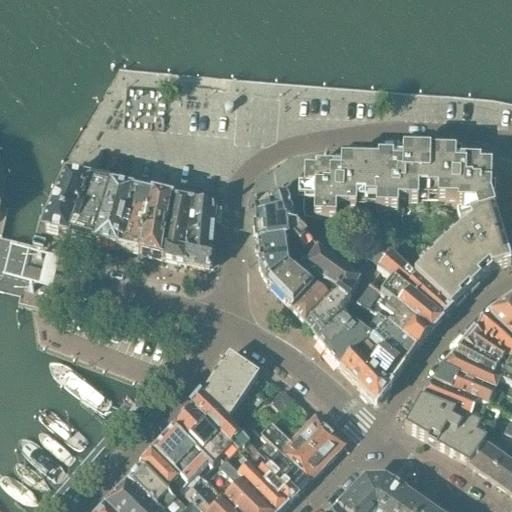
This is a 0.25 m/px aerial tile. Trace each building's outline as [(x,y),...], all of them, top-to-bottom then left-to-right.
[(392,168),(358,166),(356,215),(397,216),(398,207),(416,208),(417,206),(428,206),(430,158),(393,157),(392,168)] [(428,206),(438,206),(456,207),(456,214),(459,223),(494,213),(490,201),(491,171),(467,170),(467,159),(430,158),(428,206)] [(304,176),(303,204),(302,215),(304,222),(313,222),(313,224),(335,224),(335,214),(356,215),(358,166),(330,166),(329,177),(304,176)] [(42,235),(68,242),(89,187),(90,187),(91,181),(69,177),(67,182),(66,182),(42,235)] [(70,242),(93,248),(111,192),(90,187),(89,187),(68,242),(69,243),(70,242)] [(93,248),(118,254),(132,196),(131,196),(111,191),(111,192),(93,248)] [(151,200),(132,196),(118,254),(138,259),(151,200)] [(173,205),(152,200),(151,200),(138,259),(163,265),(173,205)] [(313,261),(318,254),(310,246),(292,226),(294,225),(288,205),(280,200),(273,202),(270,210),(270,211),(256,215),(254,218),(257,252),(287,247),(286,242),(288,241),(313,261)] [(193,209),(173,205),(163,265),(185,270),(193,209)] [(214,214),(193,209),(185,270),(204,274),(210,270),(214,214)] [(510,269),(503,244),(494,213),(459,223),(462,233),(446,249),(481,285),(492,274),(510,269)] [(33,240),(32,248),(43,251),(45,243),(33,240)] [(267,291),(291,272),(288,266),(290,264),(288,258),(294,257),(289,247),(287,247),(257,252),(259,274),(267,291)] [(446,249),(415,280),(451,314),(481,285),(446,249)] [(338,298),(350,307),(351,308),(353,304),(348,301),(358,286),(353,281),(318,254),(313,261),(304,274),(320,284),(335,296),(338,298)] [(392,259),(382,269),(376,264),(379,261),(375,257),(353,281),(358,286),(367,293),(379,277),(380,278),(390,286),(440,326),(451,314),(415,280),(392,259)] [(312,292),(291,272),(267,291),(291,316),(312,292)] [(320,284),(312,292),(291,316),(305,331),(338,298),(335,296),(320,284)] [(378,301),(385,306),(428,340),(440,326),(390,286),(378,301)] [(378,301),(368,293),(357,307),(353,304),(351,308),(365,318),(378,301)] [(305,331),(314,342),(331,325),(334,329),(342,320),(340,319),(350,307),(338,298),(305,331)] [(382,330),(416,354),(428,340),(385,306),(379,313),(384,318),(377,327),(382,330)] [(511,307),(491,322),(488,324),(511,346),(511,307)] [(377,327),(374,324),(364,337),(342,320),(334,329),(331,325),(314,342),(340,374),(351,363),(366,347),(382,330),(377,327)] [(511,346),(488,324),(474,339),(511,368),(511,346)] [(403,373),(416,354),(382,330),(366,347),(403,373)] [(462,352),(511,384),(511,368),(474,339),(462,352)] [(390,390),(403,373),(366,347),(351,363),(390,390)] [(511,394),(511,384),(462,352),(452,364),(506,391),(511,394)] [(247,396),(259,380),(232,361),(227,363),(218,376),(247,396)] [(340,374),(367,403),(370,406),(379,405),(387,395),(388,395),(389,394),(388,393),(390,390),(351,363),(340,374)] [(444,373),(443,375),(489,395),(495,398),(496,397),(502,400),(511,404),(511,394),(506,391),(452,364),(444,373)] [(436,384),(432,389),(475,408),(485,413),(494,417),(502,400),(496,397),(495,398),(489,395),(443,375),(440,379),(436,384)] [(218,376),(210,389),(238,410),(247,396),(218,376)] [(210,389),(201,403),(227,427),(238,410),(210,389)] [(432,389),(421,404),(479,428),(493,434),(498,419),(494,417),(485,413),(480,424),(471,420),(475,408),(432,389)] [(281,419),(291,406),(282,395),(269,407),(281,419)] [(249,448),(240,439),(227,427),(201,403),(192,413),(231,453),(237,458),(249,448)] [(404,433),(419,442),(467,470),(483,448),(486,444),(476,437),(479,428),(421,404),(404,433)] [(300,411),(293,406),(285,416),(292,421),(300,411)] [(225,470),(237,458),(231,453),(192,413),(173,433),(208,468),(212,472),(220,465),(225,470)] [(343,452),(321,431),(314,425),(308,431),(303,426),(291,438),(326,470),(343,452)] [(309,488),(326,470),(291,438),(296,443),(290,450),(271,432),(261,442),(269,450),(309,488)] [(173,433),(152,456),(180,483),(174,489),(181,496),(178,499),(184,504),(199,487),(201,485),(212,472),(208,468),(173,433)] [(237,458),(249,471),(288,510),(299,499),(298,499),(268,467),(262,473),(254,465),(257,463),(254,460),(258,457),(249,448),(237,458)] [(467,470),(469,471),(486,483),(502,462),(483,448),(467,470)] [(298,499),(309,488),(269,450),(260,459),(268,467),(298,499)] [(152,456),(139,471),(166,497),(174,489),(180,483),(152,456)] [(486,483),(494,489),(505,496),(511,486),(511,468),(502,462),(486,483)] [(266,511),(237,482),(225,470),(220,465),(212,472),(201,485),(205,489),(228,511),(266,511)] [(139,471),(127,486),(154,511),(181,511),(166,497),(139,471)] [(249,471),(237,482),(266,511),(285,511),(288,510),(249,471)] [(421,511),(422,511),(388,486),(385,484),(365,485),(338,511),(421,511)] [(192,511),(228,511),(205,489),(201,485),(199,487),(184,504),(188,508),(192,511)] [(154,511),(127,486),(107,508),(110,511),(154,511)]
